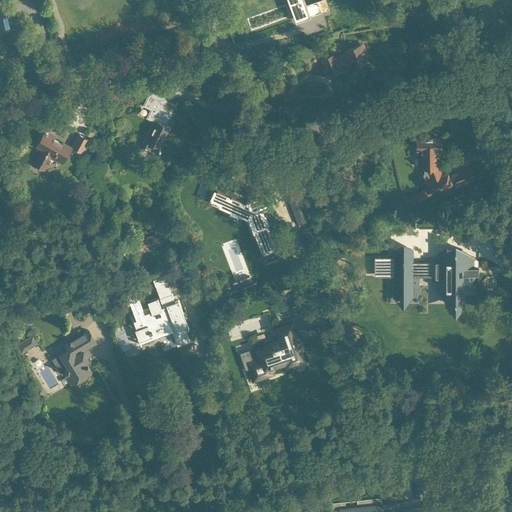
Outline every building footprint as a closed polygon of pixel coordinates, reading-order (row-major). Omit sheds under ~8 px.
[(287,0),(289,3),(292,2),(298,20),(310,16),(306,5),(303,0),(287,0)] [(325,0),(318,0),(323,11),(329,9),(325,0)] [(333,54),(332,55),(322,58),(329,76),(339,72),(338,69),(351,64),(352,67),(366,61),(360,45),(347,50),(348,54),(335,59),(333,54)] [(170,128),(165,125),(168,118),(170,118),(178,102),(177,101),(176,104),(150,91),(143,105),(151,110),(148,117),(155,121),(142,146),(158,154),(159,150),(160,151),(161,149),(160,148),(170,128)] [(37,144),(43,148),(34,164),(44,169),(51,158),(54,160),(56,156),(64,160),(71,148),(53,138),(55,135),(50,132),(55,123),(48,119),(42,129),(45,130),(37,144)] [(71,146),(82,152),(89,140),(78,134),(71,146)] [(440,138),(416,138),(416,150),(422,150),(422,168),(420,172),(420,175),(422,180),(424,181),(427,188),(429,193),(452,185),(450,181),(453,180),(452,178),(449,179),(447,173),(441,175),(439,168),(439,148),(440,148),(440,138)] [(206,198),(206,199),(228,208),(241,214),(248,217),(260,248),(265,259),(266,259),(265,258),(276,254),(277,256),(278,256),(273,243),(267,229),(269,228),(262,209),(268,206),(267,206),(266,206),(262,195),(267,193),(266,192),(244,201),(241,200),(243,195),(243,194),(233,190),(231,195),(230,195),(225,192),(211,186),(211,187),(211,188),(207,198),(206,198)] [(297,195),(289,198),(298,222),(305,219),(299,204),(300,203),(297,195)] [(134,241),(135,249),(138,248),(139,253),(150,251),(149,244),(168,241),(166,234),(160,235),(160,233),(147,236),(148,239),(134,241)] [(377,260),(377,273),(387,273),(387,276),(393,276),(393,289),(412,289),(412,277),(427,277),(436,276),(436,280),(436,293),(446,293),(447,307),(463,306),(462,292),(477,275),(462,276),(460,252),(445,252),(445,256),(435,257),(435,262),(426,262),(412,262),(412,258),(412,249),(393,249),(393,256),(393,258),(393,259),(387,259),(387,260),(377,260)] [(337,269),(342,271),(347,260),(341,258),(337,269)] [(155,285),(167,280),(165,275),(153,279),(155,285)] [(134,287),(123,292),(128,305),(131,304),(136,320),(134,321),(137,328),(135,329),(139,341),(152,336),(149,328),(168,321),(177,345),(189,340),(185,329),(188,328),(178,300),(175,301),(172,293),(159,297),(163,307),(161,307),(157,297),(147,300),(150,307),(152,312),(144,314),(143,310),(139,299),(134,287)] [(248,366),(244,367),(244,368),(247,367),(248,367),(252,377),(264,373),(261,364),(269,361),(270,366),(272,365),(271,360),(284,356),(286,362),(286,363),(289,362),(288,361),(300,357),(298,351),(300,350),(300,348),(302,347),(302,346),(298,347),(294,334),(297,333),(297,332),(294,332),(290,318),(299,315),(296,305),(276,312),(274,313),(276,313),(281,327),(275,329),(278,336),(276,337),(277,337),(263,342),(264,345),(257,348),(257,347),(256,347),(255,348),(258,356),(250,358),(250,360),(247,362),(248,366)] [(65,373),(71,383),(91,371),(88,367),(89,367),(88,364),(87,365),(85,361),(88,359),(82,350),(95,342),(88,330),(69,342),(72,346),(60,353),(64,360),(56,365),(61,374),(64,373),(65,373)] [(38,343),(32,334),(16,343),(22,352),(38,343)] [(417,511),(417,507),(417,506),(391,508),(390,504),(390,503),(382,503),(381,497),(356,499),(356,500),(357,500),(357,506),(345,507),(345,501),(332,502),(332,509),(332,510),(341,509),(341,511),(417,511)]
